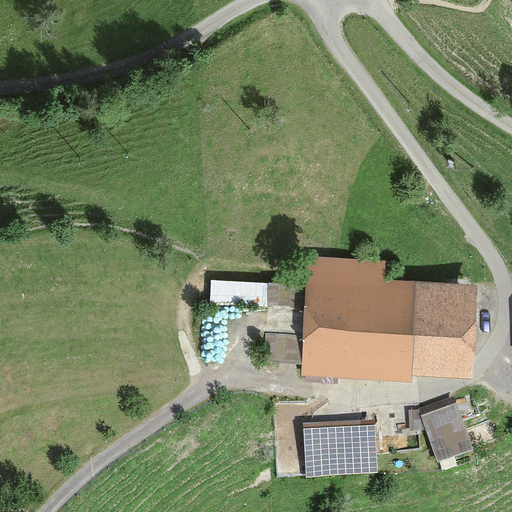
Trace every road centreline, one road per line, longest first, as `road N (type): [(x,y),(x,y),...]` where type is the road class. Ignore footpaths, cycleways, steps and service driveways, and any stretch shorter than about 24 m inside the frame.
road 1 (track): [(47,511),(105,455),(215,382),(421,394),(464,379),(500,333),(506,296),(495,262),(347,61),(318,0)]
road 2 (track): [(254,0),(150,56),(0,87)]
road 3 (track): [(365,0),(457,90),(511,127)]
